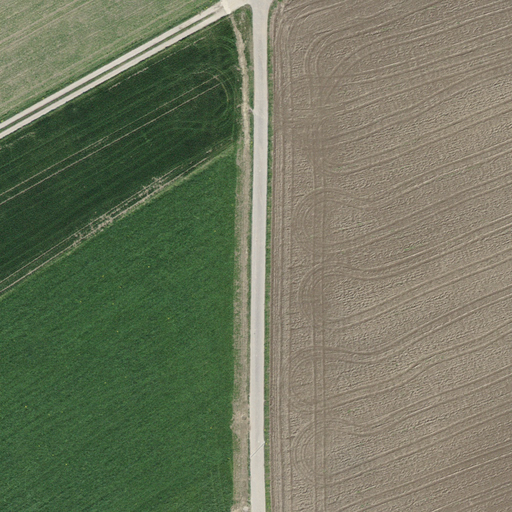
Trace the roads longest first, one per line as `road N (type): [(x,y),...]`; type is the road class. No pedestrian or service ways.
road 1 (unclassified): [(257,511),(260,0)]
road 2 (track): [(239,0),(0,133)]
